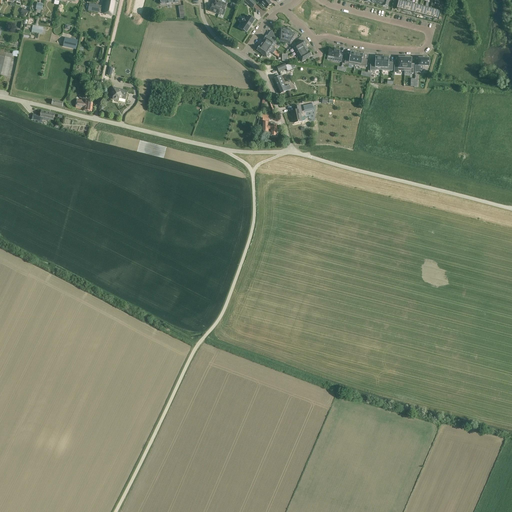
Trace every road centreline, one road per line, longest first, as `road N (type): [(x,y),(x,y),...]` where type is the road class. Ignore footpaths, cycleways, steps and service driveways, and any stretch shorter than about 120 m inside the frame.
road 1 (unclassified): [(115,511),(194,351),(220,318),(251,233),(252,172)]
road 2 (residential): [(321,0),(424,30),(428,38),(422,49),(312,38)]
road 3 (unclassified): [(511,210),(290,152)]
road 4 (unclassified): [(222,149),(95,119)]
road 5 (residential): [(121,0),(95,119)]
